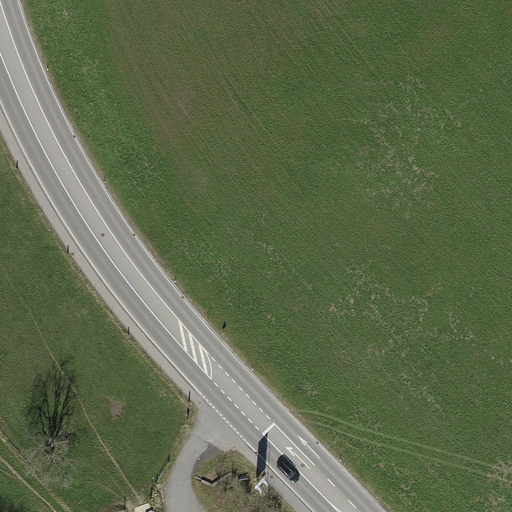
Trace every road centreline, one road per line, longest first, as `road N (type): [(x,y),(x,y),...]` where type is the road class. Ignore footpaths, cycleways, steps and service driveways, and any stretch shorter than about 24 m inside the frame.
road 1 (secondary): [(0,25),(86,209),(142,289),(239,399)]
road 2 (secondary): [(239,399),(348,511)]
road 3 (residential): [(239,399),(182,466),(181,511)]
